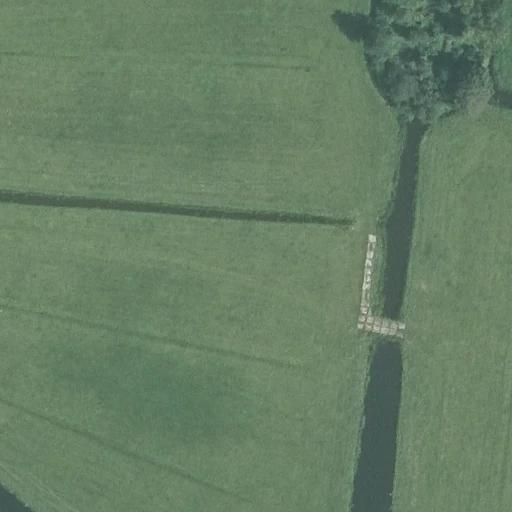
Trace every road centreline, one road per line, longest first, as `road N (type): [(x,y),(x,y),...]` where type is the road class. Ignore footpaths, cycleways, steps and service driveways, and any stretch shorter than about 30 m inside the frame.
road 1 (track): [(362,324),(266,281),(148,250),(0,229)]
road 2 (track): [(430,511),(453,344),(362,324)]
road 3 (track): [(362,324),(334,511)]
